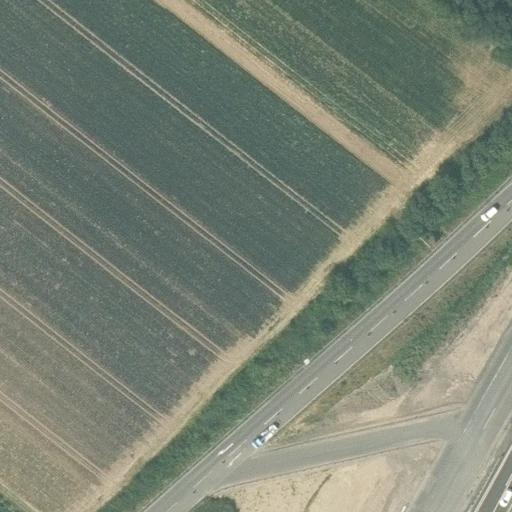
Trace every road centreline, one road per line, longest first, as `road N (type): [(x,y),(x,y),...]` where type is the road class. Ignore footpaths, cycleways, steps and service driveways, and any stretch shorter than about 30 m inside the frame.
road 1 (motorway): [(511,200),(166,511)]
road 2 (motorway): [(511,375),(433,511)]
